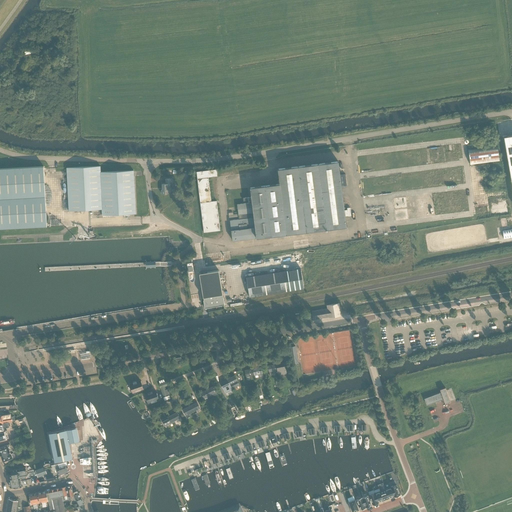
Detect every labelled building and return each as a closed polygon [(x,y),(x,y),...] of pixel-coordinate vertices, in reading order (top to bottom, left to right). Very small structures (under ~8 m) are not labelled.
[(499,161),(497,146),(468,150),(470,165),(499,161)] [(279,184),(250,188),(251,197),(243,198),(243,201),(248,200),(248,202),(252,201),(252,203),(237,204),(238,215),(239,215),(239,219),(230,220),(232,241),(346,226),(345,216),(348,216),(351,216),(350,208),(347,208),(347,210),(344,210),(338,162),(278,169),(279,181),(278,181),(278,184),(279,184)] [(0,228),(47,226),(46,212),(43,166),(0,168),(0,228)] [(102,209),(102,215),(136,214),(133,171),(100,172),(100,166),(67,168),(69,211),(102,209)] [(204,232),(220,231),(216,201),(211,201),(208,177),(217,176),(216,169),(196,172),(203,230),(204,232)] [(382,187),(382,181),(381,181),(380,177),(373,178),(373,183),(369,183),(370,189),(382,187)] [(170,182),(172,182),(172,179),(165,179),(165,184),(162,184),(162,190),(161,190),(161,194),(166,194),(166,192),(170,192),(170,182)] [(407,207),(406,197),(393,198),(394,209),(407,207)] [(408,219),(407,209),(395,210),(396,221),(408,219)] [(511,237),(511,229),(502,231),(504,239),(511,237)] [(301,268),(246,277),(249,297),(304,288),(301,268)] [(201,273),(199,273),(200,277),(202,294),(203,297),(204,299),(203,299),(204,307),(211,306),(211,309),(214,309),(214,306),(224,304),(223,296),(222,296),(222,294),(223,294),(222,291),(219,274),(219,270),(217,270),(217,271),(201,273)] [(317,310),(311,311),(313,319),(319,318),(320,319),(323,319),(322,318),(329,317),(341,315),(339,303),(327,305),(327,308),(321,310),(320,308),(317,309),(317,310)] [(276,364),(277,371),(278,376),(286,374),(284,363),(276,364)] [(269,372),(277,371),(276,364),(268,366),(269,372)] [(253,369),(254,375),(262,374),(261,367),(253,369)] [(249,376),(254,375),(253,369),(245,370),(246,377),(247,379),(250,378),(249,376)] [(227,379),(230,385),(232,389),(239,385),(234,375),(227,379)] [(223,389),(230,385),(227,379),(220,383),(223,389)] [(132,393),(143,389),(140,381),(130,384),(132,393)] [(214,386),(207,389),(210,395),(217,392),(214,386)] [(440,393),(425,398),(427,405),(443,399),(444,403),(450,401),(446,390),(445,388),(439,390),(440,393)] [(203,399),(210,395),(207,389),(200,393),(203,399)] [(148,403),(159,399),(156,391),(145,395),(148,403)] [(197,402),(190,406),(193,412),(200,408),(197,402)] [(189,414),(193,412),(190,406),(182,410),(185,415),(187,418),(190,416),(189,414)] [(176,412),(169,416),(172,422),(179,418),(176,412)] [(0,423),(12,421),(11,417),(10,414),(2,415),(0,415),(0,423)] [(172,422),(169,416),(162,420),(165,426),(172,422)] [(78,441),(75,428),(48,433),(55,462),(71,459),(68,443),(78,441)] [(0,447),(0,455),(1,457),(3,462),(12,458),(7,445),(0,447)] [(66,463),(66,462),(54,466),(56,470),(57,469),(59,475),(65,473),(65,474),(66,473),(67,474),(68,474),(68,473),(69,472),(67,466),(68,466),(67,463),(66,463)] [(25,468),(10,471),(11,475),(6,475),(7,478),(8,477),(10,487),(12,487),(13,488),(21,486),(19,477),(22,476),(22,479),(26,478),(25,475),(27,475),(25,468)] [(38,476),(46,474),(44,468),(36,471),(38,476)] [(53,474),(46,475),(47,482),(54,480),(53,474)] [(396,485),(391,487),(394,497),(400,495),(396,485)] [(391,488),(385,490),(389,499),(394,497),(391,487),(390,487),(391,488)] [(48,501),(50,511),(53,510),(53,511),(65,511),(63,501),(62,499),(62,496),(60,488),(59,488),(55,489),(50,490),(47,491),(49,499),(48,499),(48,501)] [(385,490),(380,491),(383,500),(389,499),(385,490)] [(46,491),(42,492),(37,493),(39,503),(42,503),(43,507),(47,506),(46,502),(48,501),(48,499),(49,499),(47,491),(46,491)] [(378,502),(383,500),(380,491),(375,493),(378,503),(378,502)] [(37,493),(33,494),(29,494),(31,505),(33,504),(34,509),(38,508),(37,504),(39,503),(37,493)] [(375,493),(369,495),(372,505),(378,503),(375,493)] [(371,505),(367,495),(362,497),(365,507),(371,505)] [(365,507),(362,497),(356,499),(360,509),(365,507)] [(15,511),(18,500),(8,498),(6,511),(15,511)] [(352,511),(358,510),(355,500),(349,502),(352,511)]
